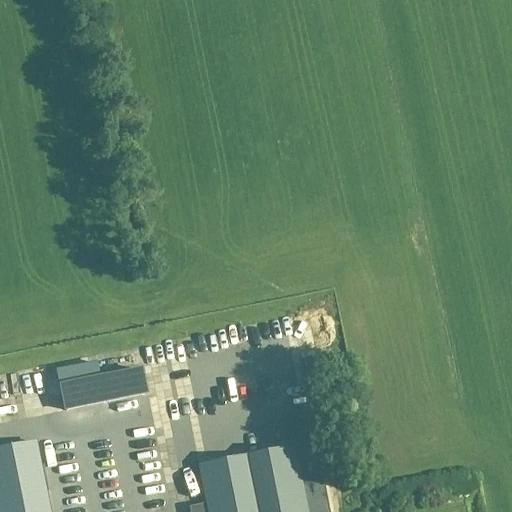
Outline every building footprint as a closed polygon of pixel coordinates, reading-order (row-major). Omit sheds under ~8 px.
[(203,326),(187,326),(188,338),(204,337),(203,326)] [(56,373),(64,413),(146,396),(141,373),(98,381),(95,366),(56,373)] [(47,511),(34,445),(0,451),(0,511),(47,511)] [(327,511),(321,479),(301,483),(294,447),(198,466),(206,506),(190,509),(190,511),(327,511)] [(85,448),(75,452),(84,475),(94,471),(85,448)]
